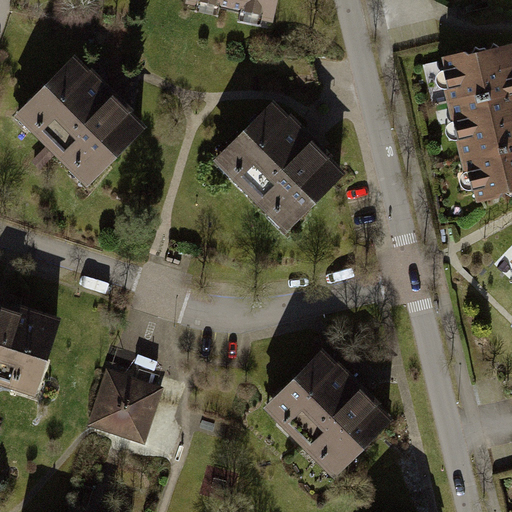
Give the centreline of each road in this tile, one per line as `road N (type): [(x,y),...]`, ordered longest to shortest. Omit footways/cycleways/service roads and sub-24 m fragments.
road 1 (residential): [(0,238),(227,315),(413,280)]
road 2 (residential): [(413,280),(348,0)]
road 3 (residential): [(469,511),(413,280)]
